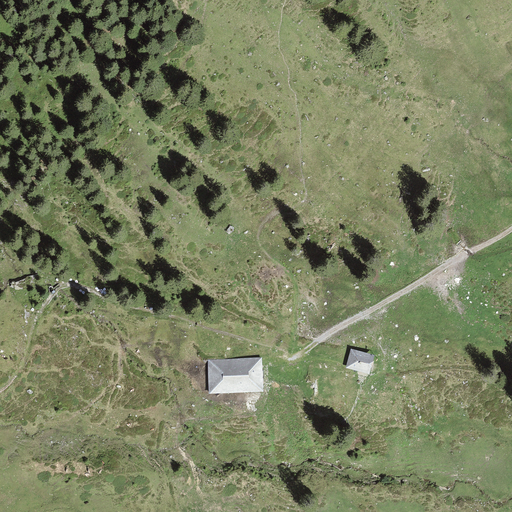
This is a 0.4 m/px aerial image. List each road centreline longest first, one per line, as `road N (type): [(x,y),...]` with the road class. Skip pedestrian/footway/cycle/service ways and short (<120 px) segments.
road 1 (track): [(0,389),(26,358),(46,299),(61,285),(101,290),(289,355)]
road 2 (track): [(511,229),(289,355)]
